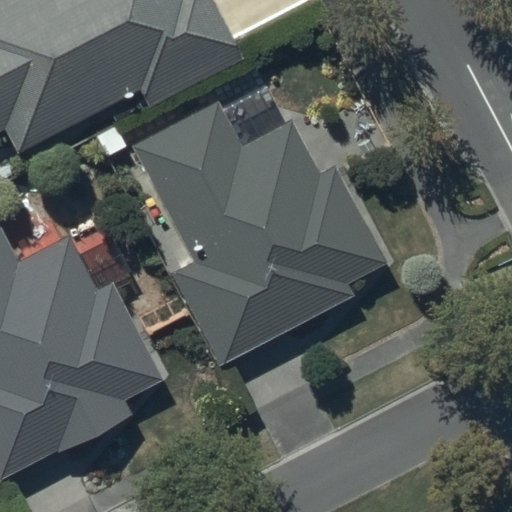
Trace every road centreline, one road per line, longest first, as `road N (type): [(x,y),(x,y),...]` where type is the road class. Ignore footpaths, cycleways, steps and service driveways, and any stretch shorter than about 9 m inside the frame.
road 1 (residential): [(261,511),(511,385)]
road 2 (residential): [(511,147),(435,0)]
